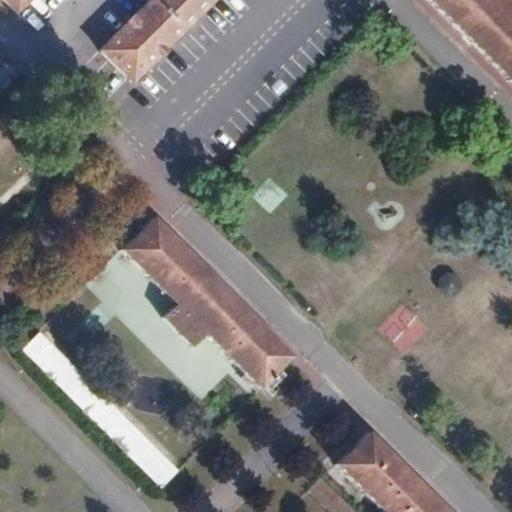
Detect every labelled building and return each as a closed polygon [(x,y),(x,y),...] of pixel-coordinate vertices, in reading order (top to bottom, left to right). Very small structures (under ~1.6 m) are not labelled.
[(142,0),(94,48),(126,80),(206,0),(142,0)] [(511,0),(424,0),(511,87),(511,21),(511,20),(511,19),(511,0)] [(0,59),(0,96),(4,98),(13,63),(0,59)] [(285,355),(148,216),(115,249),(169,304),(157,316),(187,346),(200,333),(253,387),(285,355)] [(401,302),(377,329),(404,354),(428,327),(401,302)] [(63,363),(31,332),(15,347),(46,378),(63,363)] [(92,392),(63,363),(46,378),(64,395),(76,408),(92,392)] [(253,387),(238,372),(231,378),(245,393),(253,387)] [(169,469),(92,392),(76,408),(144,475),(153,485),(169,469)] [(442,511),(362,431),(328,464),(376,511),(442,511)]
